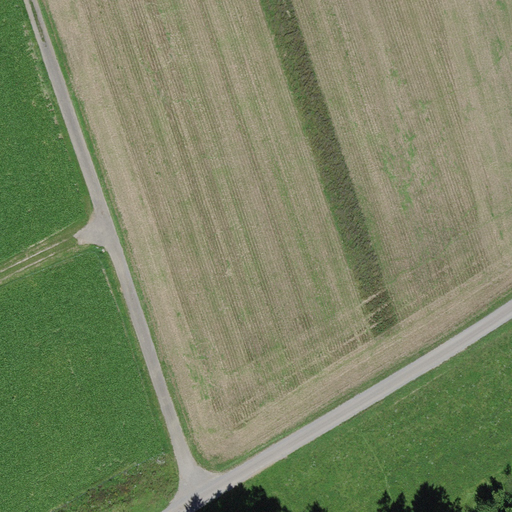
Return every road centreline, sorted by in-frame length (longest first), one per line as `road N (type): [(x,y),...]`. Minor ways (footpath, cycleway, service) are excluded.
road 1 (track): [(197,503),(29,0)]
road 2 (track): [(511,315),(183,511)]
